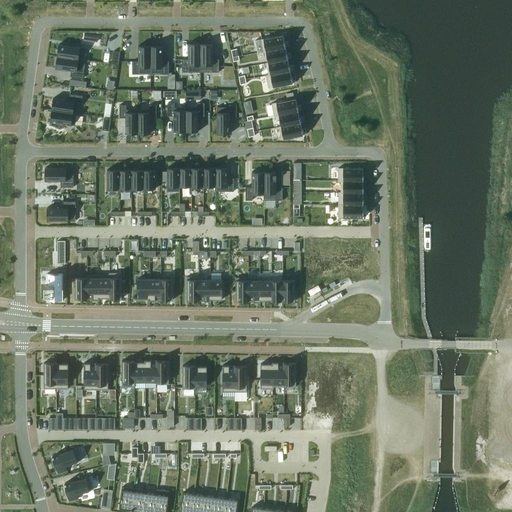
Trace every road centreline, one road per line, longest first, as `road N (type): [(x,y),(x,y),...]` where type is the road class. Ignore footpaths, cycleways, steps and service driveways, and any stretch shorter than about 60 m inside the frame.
road 1 (residential): [(332,151),(307,30),(297,22),(45,21),(35,35),(22,152)]
road 2 (tertiary): [(19,325),(359,331),(383,338)]
road 3 (residential): [(332,151),(22,152)]
road 4 (residential): [(383,338),(378,155),(332,151)]
road 5 (tertiary): [(511,421),(498,434),(410,435),(382,390),(383,338)]
road 6 (residential): [(43,511),(21,428),(19,325)]
road 7 (residential): [(22,152),(19,325)]
